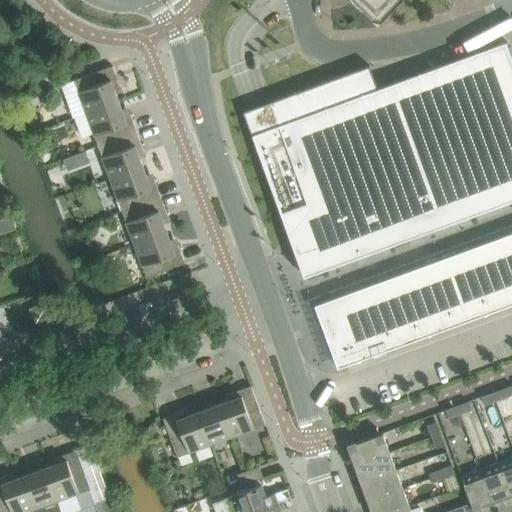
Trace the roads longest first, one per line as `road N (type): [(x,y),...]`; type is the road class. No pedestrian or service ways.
road 1 (residential): [(0,423),(278,325)]
road 2 (residential): [(261,278),(0,373)]
road 3 (unclassified): [(261,278),(202,119),(194,58)]
road 4 (unclassified): [(331,511),(278,325)]
road 5 (unknown): [(306,249),(256,106)]
